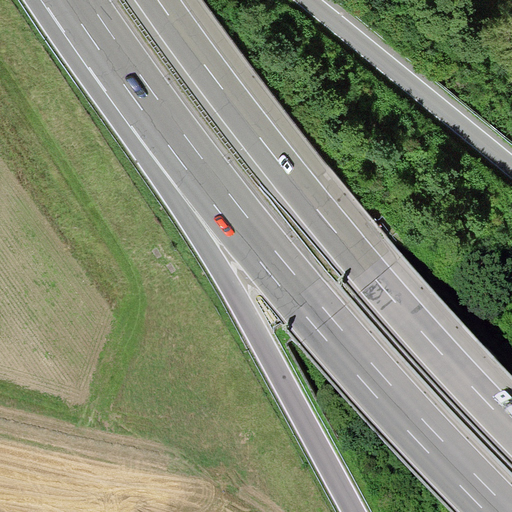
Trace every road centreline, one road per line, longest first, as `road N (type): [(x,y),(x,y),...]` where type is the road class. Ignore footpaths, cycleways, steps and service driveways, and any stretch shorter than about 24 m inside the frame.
road 1 (motorway): [(134,83),(324,321),(500,511)]
road 2 (motorway): [(511,426),(313,205),(161,0)]
road 3 (motorway): [(134,83),(154,167),(208,248),(354,511)]
road 4 (motorway): [(511,162),(311,0)]
